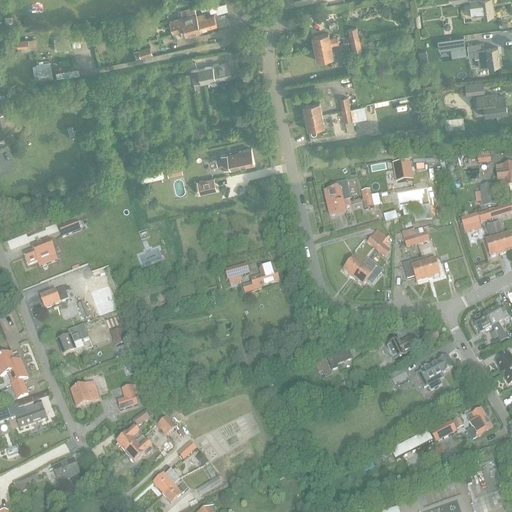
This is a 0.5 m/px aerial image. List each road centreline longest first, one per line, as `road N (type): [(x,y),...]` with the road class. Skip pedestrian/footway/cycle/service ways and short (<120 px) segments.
road 1 (unclassified): [(371,315),(337,309),(314,274),(270,89),(269,36),(283,0)]
road 2 (residential): [(136,511),(78,440),(0,255)]
road 3 (residential): [(511,432),(446,306)]
